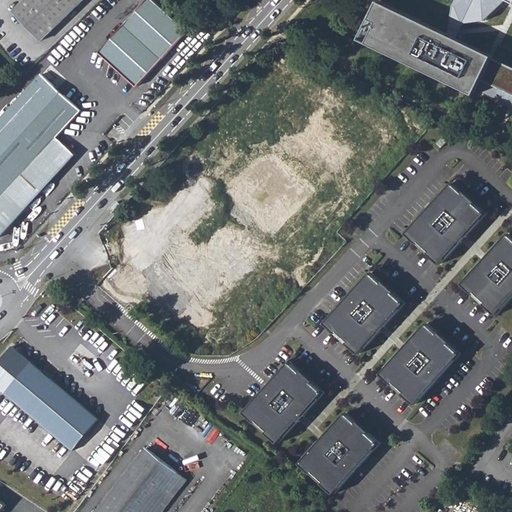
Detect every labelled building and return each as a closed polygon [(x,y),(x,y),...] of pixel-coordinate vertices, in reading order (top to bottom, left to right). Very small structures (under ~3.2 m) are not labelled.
[(24,0),(12,12),(39,42),(82,0),(24,0)] [(187,28),(154,0),(145,0),(100,52),(138,85),(187,28)] [(429,0),(425,8),(437,15),(444,2),(439,0),(429,0)] [(480,85),(511,100),(511,66),(494,58),(494,56),(380,2),(362,40),(476,95),(480,85)] [(270,87),(279,76),(269,67),(260,78),(270,87)] [(43,75),(57,89),(65,82),(50,68),(43,75)] [(80,112),(57,89),(43,75),(0,120),(0,236),(69,163),(66,150),(55,141),(80,112)] [(334,175),(371,135),(330,99),(294,139),(334,175)] [(448,141),(443,137),(436,144),(441,148),(448,141)] [(230,190),(222,200),(265,238),(272,231),(277,235),(312,195),(310,193),(318,185),(272,144),(265,152),(256,144),(222,183),(230,190)] [(405,232),(439,263),(462,237),(484,212),(473,202),(475,200),(463,190),(462,192),(451,182),(405,232)] [(332,199),(322,209),(332,219),(343,209),(332,199)] [(119,202),(117,200),(111,208),(114,211),(121,203),(119,202)] [(209,213),(164,262),(213,307),(258,257),(209,213)] [(463,284),(497,315),(511,297),(511,237),(509,234),(486,258),(463,284)] [(273,266),(284,274),(294,263),(283,254),(273,266)] [(133,292),(140,298),(149,287),(117,261),(104,277),(128,297),(133,292)] [(325,322),(359,353),(382,327),(404,302),(393,292),(394,291),(383,280),(381,282),(371,272),(325,322)] [(65,342),(80,325),(52,300),(37,317),(65,342)] [(238,331),(246,341),(255,333),(247,323),(238,331)] [(382,374),(416,404),(461,354),(450,344),(451,342),(440,332),(438,333),(427,323),(405,348),(382,374)] [(205,337),(205,352),(220,352),(220,337),(205,337)] [(13,347),(0,361),(0,389),(73,450),(99,419),(13,347)] [(290,362),(244,412),(278,443),(301,418),(324,392),(313,382),(314,381),(303,370),(301,372),(290,362)] [(324,438),(301,463),(334,493),(380,443),(369,433),(371,431),(359,421),(358,423),(346,412),(324,438)] [(145,448),(95,511),(163,511),(187,482),(145,448)]
